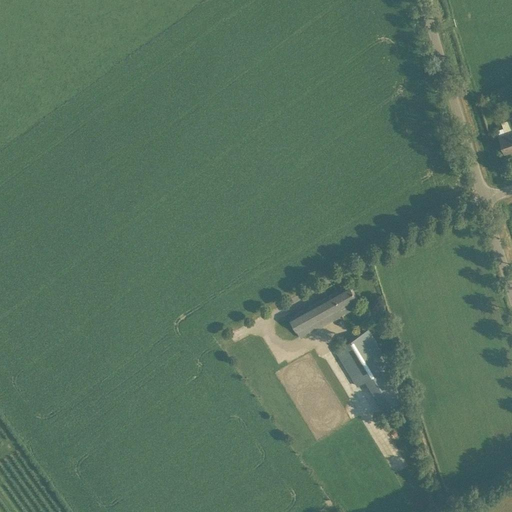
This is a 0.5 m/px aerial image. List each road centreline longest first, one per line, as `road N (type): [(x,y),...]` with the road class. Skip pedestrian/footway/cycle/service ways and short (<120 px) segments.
road 1 (unclassified): [(485,193),(231,337)]
road 2 (unclassified): [(485,193),(432,0)]
